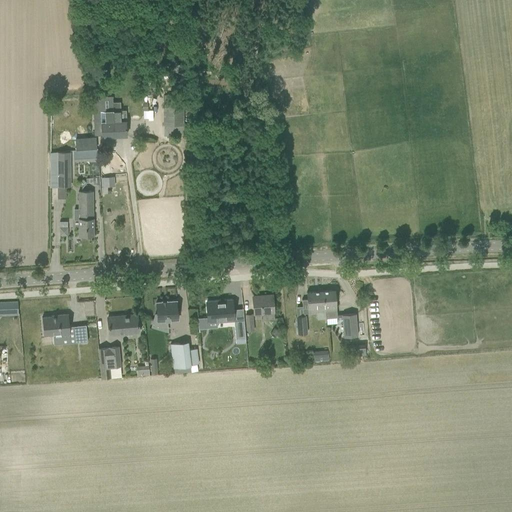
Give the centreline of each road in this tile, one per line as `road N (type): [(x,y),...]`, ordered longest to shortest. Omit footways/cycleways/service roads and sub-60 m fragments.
road 1 (tertiary): [(0,283),(511,252)]
road 2 (unknown): [(148,274),(127,152),(109,140)]
